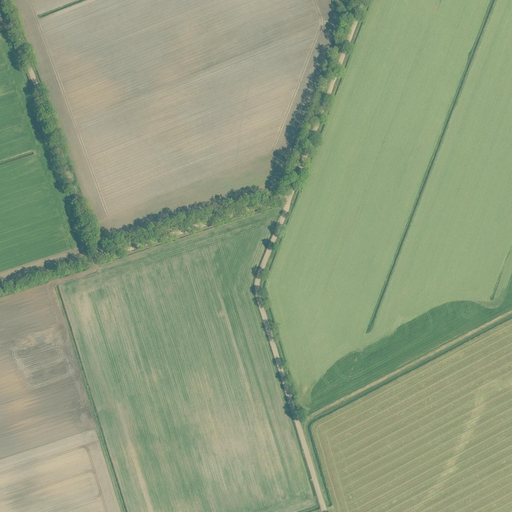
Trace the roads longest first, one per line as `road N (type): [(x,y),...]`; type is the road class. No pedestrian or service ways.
road 1 (track): [(290,195),(97,254),(3,0)]
road 2 (track): [(290,195),(257,287),(324,511)]
road 3 (track): [(290,195),(363,0)]
